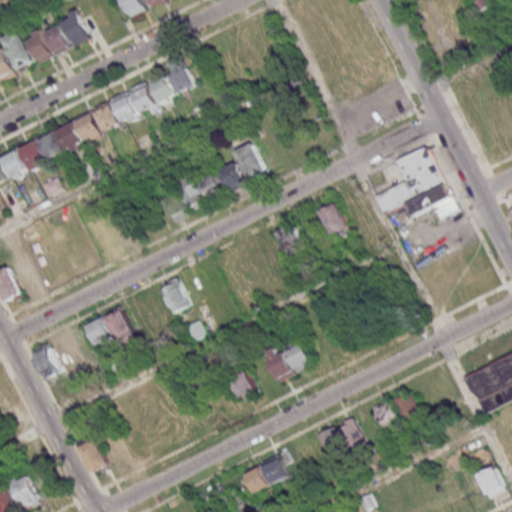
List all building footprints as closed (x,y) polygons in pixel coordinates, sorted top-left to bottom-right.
[(93,37),(81,10),(64,17),(76,44),(93,37)] [(46,33),(44,29),(30,36),(41,62),(75,46),(65,24),(46,33)] [(0,82),(2,82),(1,81),(38,66),(24,30),(5,38),(8,46),(0,49),(0,52),(1,54),(0,54),(0,82)] [(199,85),(189,66),(173,73),(182,93),(199,85)] [(164,104),(181,96),(170,74),(153,82),(164,104)] [(133,88),(145,115),(162,108),(150,81),(133,88)] [(0,158),(0,186),(53,163),(51,160),(109,135),(107,132),(126,124),(126,125),(143,118),(131,90),(113,98),(115,102),(1,152),(3,157),(0,158)] [(270,171),(255,141),(238,150),(253,180),(270,171)] [(456,199),(433,147),(400,162),(409,183),(380,196),(388,215),(409,206),(414,217),(456,199)] [(223,170),(233,188),(248,180),(238,162),(223,170)] [(205,178),(212,198),(228,193),(221,173),(205,178)] [(176,220),(212,204),(199,175),(181,183),(184,189),(165,197),(176,220)] [(51,196),(65,189),(59,178),(45,185),(51,196)] [(334,239),(352,233),(342,203),(324,208),(334,239)] [(138,240),(127,214),(90,230),(101,256),(138,240)] [(280,230),(289,256),(308,250),(299,223),(280,230)] [(0,269),(0,279),(9,301),(29,293),(30,294),(44,288),(31,257),(0,269)] [(178,314),(195,307),(182,277),(145,293),(156,319),(176,311),(178,314)] [(110,316),(125,346),(143,337),(127,307),(110,316)] [(511,331),(459,355),(484,413),(511,400),(511,331)] [(51,342),(35,349),(49,379),(84,363),(70,333),(51,342)] [(288,346),(289,349),(271,357),(279,379),(316,365),(306,339),(288,346)] [(262,392),(251,368),(233,376),(244,400),(262,392)] [(375,404),(385,429),(406,420),(407,423),(424,415),(414,391),(395,398),(394,397),(375,404)] [(371,445),(356,417),(339,426),(354,454),(371,445)] [(337,462),(345,457),(328,430),(319,435),(337,462)] [(83,446),(96,473),(113,464),(100,437),(83,446)] [(292,476),(282,454),(246,470),(257,493),(292,476)] [(510,489),(497,465),(479,474),(492,498),(510,489)]
